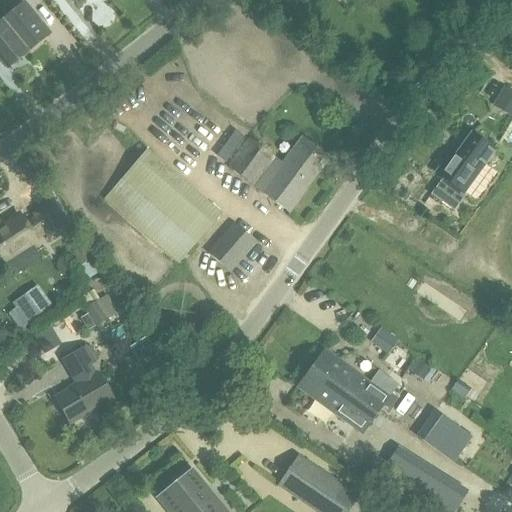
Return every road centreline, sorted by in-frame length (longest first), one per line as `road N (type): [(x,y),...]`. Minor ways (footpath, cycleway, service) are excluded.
road 1 (unclassified): [(42,506),(165,419),(230,352),(484,0)]
road 2 (unclassified): [(0,152),(200,0)]
